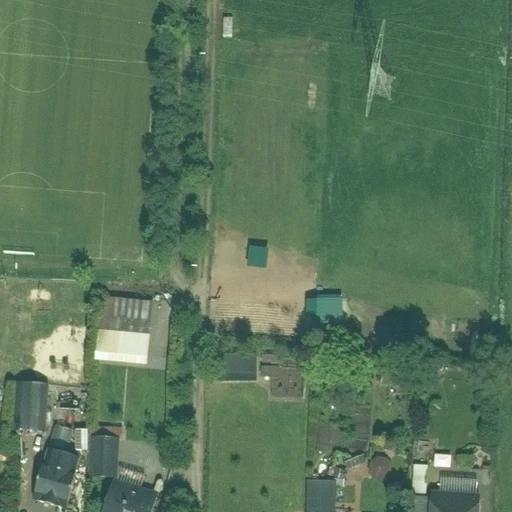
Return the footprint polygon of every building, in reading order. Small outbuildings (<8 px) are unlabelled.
[(149,367),(155,303),(102,298),(96,362),(149,367)] [(259,382),(259,356),(219,355),(219,382),(259,382)] [(375,383),(385,385),(387,365),(377,363),(375,383)] [(387,387),(406,388),(406,366),(388,366),(387,387)] [(265,379),(282,378),(281,367),(264,368),(265,379)] [(18,435),(52,433),(50,385),(15,386),(18,435)] [(77,449),(77,429),(57,429),(56,449),(77,449)] [(74,478),(42,467),(32,499),(64,509),(74,478)] [(416,490),(429,490),(430,467),(417,467),(416,490)] [(115,479),(104,511),(155,511),(161,493),(115,479)] [(306,483),(306,511),(335,511),(335,484),(306,483)] [(480,511),(481,499),(431,498),(430,511),(480,511)]
